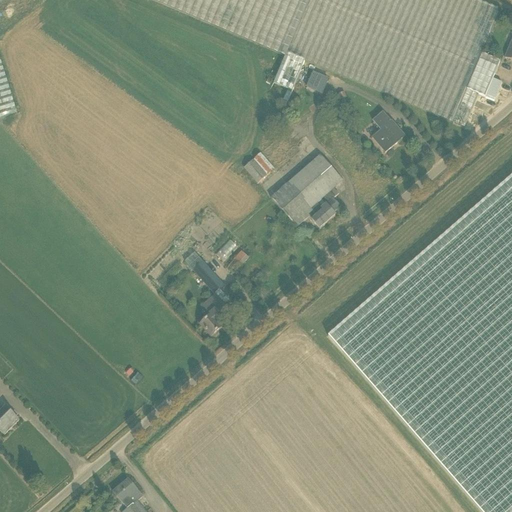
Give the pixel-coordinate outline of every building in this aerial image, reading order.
[(500,62),(482,55),(500,11),(475,0),(149,0),(285,57),(287,53),(305,61),(464,128),(478,95),(494,102),(502,83),(493,79),(500,62)] [(287,53),(285,57),(274,84),(292,92),(294,87),(305,61),(287,53)] [(0,120),(17,113),(0,59),(0,120)] [(306,88),(322,95),(329,80),(313,73),(306,88)] [(381,131),(373,138),(385,153),(385,154),(405,137),(404,137),(391,122),(391,123),(383,113),(373,121),(381,131)] [(253,160),(267,176),(275,170),(261,154),(253,160)] [(320,157),(271,200),(296,228),(309,217),(320,230),(335,216),(333,214),(340,208),(333,200),(339,195),(334,189),(342,182),(320,157)] [(258,184),(267,176),(253,161),(244,169),(258,184)] [(511,511),(511,177),(328,337),(480,511),(511,511)] [(233,261),(234,262),(227,269),(232,274),(239,267),(240,268),(249,259),(242,252),(233,261)] [(214,295),(220,290),(224,287),(203,263),(193,272),(214,295)] [(210,317),(200,326),(211,338),(222,328),(218,324),(231,313),(224,305),(229,300),(220,290),(214,295),(215,296),(208,302),(215,310),(209,315),(208,316),(210,317)] [(0,425),(0,426),(0,432),(4,436),(19,421),(5,407),(1,411),(0,410),(0,425)] [(119,487),(113,492),(122,503),(127,509),(123,511),(145,511),(137,502),(142,497),(128,480),(123,484),(123,485),(120,487),(119,487)]
